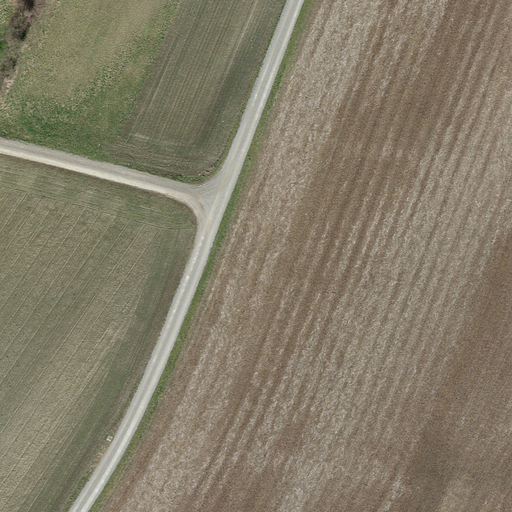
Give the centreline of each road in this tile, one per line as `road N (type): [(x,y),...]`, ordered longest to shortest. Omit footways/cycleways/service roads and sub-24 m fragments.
road 1 (track): [(73,511),(165,367),(301,0)]
road 2 (track): [(0,146),(227,200)]
